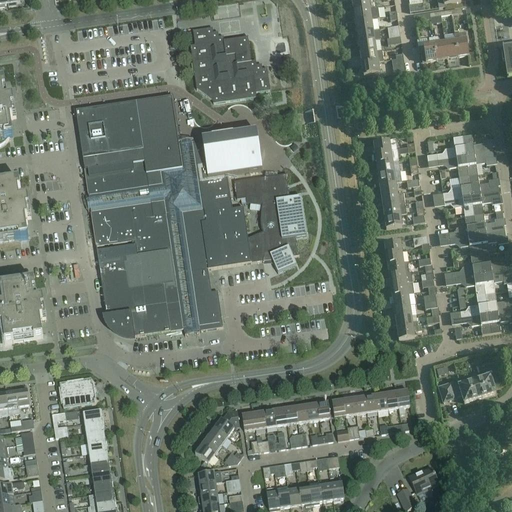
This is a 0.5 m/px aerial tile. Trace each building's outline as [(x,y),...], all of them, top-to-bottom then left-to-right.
[(6,0),(7,6),(8,8),(16,7),(16,5),(20,4),(19,0),(6,0)] [(375,11),(373,0),(369,1),(352,3),(352,6),(353,6),(354,14),(375,11)] [(424,13),(422,0),(418,0),(409,1),(410,7),(409,8),(410,15),(424,13)] [(437,0),(439,11),(445,10),(445,7),(461,5),(461,1),(463,0),(462,0),(437,0)] [(378,10),(375,11),(354,14),(355,22),(355,25),(378,21),(380,21),(378,10)] [(431,22),(431,20),(430,16),(414,19),(415,25),(431,22)] [(379,32),(378,21),(355,25),(355,28),(356,27),(357,35),(379,32)] [(212,30),(192,33),(194,47),(190,48),(196,92),(197,92),(212,102),(212,103),(213,106),(256,99),(256,95),(270,93),(267,70),(262,71),(261,66),(256,67),(255,62),(251,63),(247,39),(224,43),(223,38),(218,39),(217,34),(213,35),(212,30)] [(381,43),(379,32),(357,35),(359,43),(358,43),(358,46),(375,43),(381,43)] [(455,36),(456,43),(459,60),(469,58),(466,35),(455,36)] [(459,60),(456,43),(455,36),(444,38),(445,45),(448,61),(459,60)] [(402,46),(401,40),(393,41),(388,42),(389,48),(402,46)] [(419,42),(417,43),(419,55),(421,55),(422,64),(426,63),(426,65),(437,63),(434,40),(419,42)] [(448,61),(445,45),(442,45),(438,40),(434,40),(437,63),(448,61)] [(377,54),(375,43),(358,46),(359,49),(361,57),(377,54)] [(511,48),(503,49),(507,79),(511,78),(511,48)] [(383,53),(377,54),(361,57),(362,64),(361,64),(361,67),(378,65),(384,64),(383,53)] [(404,61),(396,62),(392,63),(394,78),(406,76),(404,61)] [(380,76),(378,65),(361,67),(362,70),(363,70),(364,78),(380,76)] [(13,107),(12,100),(7,100),(6,90),(5,90),(4,82),(0,82),(0,146),(5,145),(8,141),(8,139),(12,138),(10,120),(11,120),(16,120),(14,107),(13,107)] [(171,99),(75,113),(85,179),(133,172),(132,165),(144,164),(146,176),(160,174),(182,171),(178,146),(171,99)] [(203,211),(181,214),(181,217),(182,222),(190,274),(192,274),(208,272),(251,265),(247,241),(243,210),(232,211),(231,207),(228,185),(227,177),(262,172),(256,134),(193,144),(203,211)] [(472,138),(463,139),(466,159),(493,155),(493,150),(484,151),(484,147),(474,148),(472,138)] [(466,159),(463,139),(453,141),(455,151),(445,152),(445,157),(437,158),(438,163),(466,159)] [(396,142),(374,145),(374,149),(372,150),(373,156),(375,156),(397,153),(396,142)] [(399,164),(397,153),(375,156),(375,157),(373,157),(374,163),(376,163),(377,167),(393,164),(399,164)] [(494,161),(493,155),(466,159),(469,179),(478,178),(477,168),(487,166),(486,162),(494,161)] [(469,179),(466,159),(438,163),(439,169),(447,168),(448,172),(458,171),(459,180),(469,179)] [(133,172),(85,179),(88,199),(162,188),(160,174),(146,176),(144,164),(132,165),(133,172)] [(394,175),(393,164),(377,167),(379,178),(394,175)] [(288,189),(287,187),(286,183),(286,182),(286,180),(286,179),(286,177),(287,177),(287,176),(271,179),(272,175),(266,174),(266,173),(265,173),(264,180),(234,184),(236,202),(245,201),(246,206),(261,207),(260,220),(260,222),(260,224),(260,226),(260,228),(261,230),(262,235),(247,241),(251,265),(263,263),(263,264),(264,263),(272,264),(277,275),(296,267),(292,259),(299,258),(299,257),(297,258),(297,256),(297,255),(297,254),(297,253),(297,252),(297,251),(296,250),(295,248),(296,244),(294,239),(306,238),(300,199),(288,200),(288,199),(289,198),(289,197),(289,196),(288,195),(288,194),(287,192),(287,191),(287,189),(288,189)] [(400,174),(394,175),(379,178),(380,188),(396,186),(402,185),(400,174)] [(479,187),(478,178),(469,179),(472,199),(499,195),(498,189),(490,190),(490,186),(479,187)] [(472,199),(469,179),(459,180),(461,190),(451,192),(451,196),(443,197),(444,203),(472,199)] [(29,208),(27,200),(22,201),(21,190),(20,191),(19,183),(0,185),(0,243),(20,240),(19,240),(27,239),(25,220),(26,220),(26,221),(31,220),(29,208)] [(408,191),(413,190),(414,194),(421,193),(421,189),(420,189),(419,183),(407,184),(408,191)] [(398,197),(396,186),(380,188),(382,199),(398,197)] [(500,200),(499,195),(472,199),(474,218),(484,217),(482,207),(492,206),(492,201),(500,200)] [(404,196),(398,197),(382,199),(383,210),(399,207),(405,207),(404,196)] [(474,218),(472,199),(444,203),(445,208),(453,207),(453,211),(464,210),(465,220),(474,218)] [(164,202),(90,213),(96,253),(135,247),(136,257),(172,252),(166,216),(164,202)] [(405,207),(399,207),(383,210),(385,221),(401,218),(407,217),(405,207)] [(424,219),(425,219),(424,214),(417,216),(418,220),(413,220),(414,227),(425,226),(424,219)] [(485,227),(484,217),(474,218),(477,238),(505,234),(504,228),(496,230),(495,225),(485,227)] [(402,229),(401,218),(385,221),(386,231),(402,229)] [(477,238),(474,218),(465,220),(466,230),(456,231),(457,236),(449,237),(450,242),(477,238)] [(506,239),(505,234),(477,238),(480,258),(490,256),(488,247),(498,245),(498,241),(506,239)] [(480,258),(477,238),(450,242),(450,248),(459,246),(459,251),(469,249),(471,259),(480,258)] [(427,240),(413,242),(414,249),(422,248),(422,251),(430,250),(429,246),(428,246),(427,240)] [(385,246),(386,257),(402,254),(401,243),(385,246)] [(135,247),(96,253),(106,318),(104,319),(105,323),(107,327),(110,331),(113,335),(117,337),(121,340),(125,341),(130,341),(135,341),(134,339),(183,332),(182,320),(177,284),(172,252),(136,257),(135,247)] [(404,265),(402,254),(386,257),(388,267),(404,265)] [(491,266),(490,256),(480,258),(483,277),(511,273),(510,268),(502,269),(501,265),(491,266)] [(455,281),(483,277),(480,258),(471,259),(472,269),(462,270),(463,275),(455,276),(455,281)] [(425,269),(426,273),(433,272),(432,267),(431,268),(430,261),(419,263),(420,270),(425,269)] [(408,264),(404,265),(388,267),(389,278),(405,276),(409,275),(408,264)] [(192,274),(190,274),(191,278),(193,297),(196,315),(198,327),(199,333),(205,333),(223,330),(220,312),(217,293),(211,294),(208,272),(192,274)] [(511,279),(511,273),(483,277),(486,297),(495,296),(494,286),(504,284),(503,280),(511,279)] [(411,275),(409,275),(405,276),(389,278),(391,289),(407,286),(413,286),(411,275)] [(486,297),(483,277),(455,281),(456,287),(464,286),(465,290),(475,289),(477,298),(486,297)] [(428,290),(429,294),(436,293),(435,289),(434,289),(433,282),(427,283),(422,284),(423,291),(428,290)] [(35,291),(35,289),(34,283),(0,288),(0,327),(0,326),(2,327),(4,345),(12,344),(34,341),(34,340),(42,339),(40,321),(41,321),(46,321),(44,309),(43,309),(42,301),(37,301),(35,291)] [(413,286),(407,286),(391,289),(393,300),(409,297),(414,296),(413,286)] [(436,298),(437,297),(436,293),(429,294),(429,298),(424,299),(425,306),(437,304),(436,298)] [(497,306),(495,296),(486,297),(489,317),(511,313),(511,307),(508,308),(507,304),(497,306)] [(410,308),(409,297),(393,300),(390,300),(391,307),(394,306),(394,310),(410,308)] [(461,321),(489,317),(486,297),(477,298),(478,308),(468,310),(469,314),(460,315),(461,321)] [(438,310),(437,304),(425,306),(426,313),(431,312),(432,316),(439,314),(439,310),(438,310)] [(412,319),(410,308),(394,310),(396,321),(412,319)] [(511,318),(511,313),(489,317),(492,337),(501,335),(500,325),(510,324),(509,319),(511,318)] [(439,319),(440,319),(439,314),(432,316),(433,319),(427,320),(428,327),(440,325),(439,319)] [(492,337),(489,317),(461,321),(462,326),(470,325),(471,330),(481,328),(482,338),(492,337)] [(413,324),(412,319),(396,321),(393,322),(394,328),(397,328),(397,332),(413,329),(418,329),(418,324),(413,324)] [(421,328),(418,329),(413,329),(397,332),(399,343),(415,340),(414,334),(416,333),(416,335),(422,334),(421,328)] [(452,387),(439,390),(444,405),(456,401),(462,399),(465,405),(496,395),(491,378),(453,390),(452,387)] [(91,381),(83,382),(67,384),(59,385),(60,390),(58,391),(61,406),(62,406),(63,411),(94,406),(94,401),(95,401),(93,385),(91,386),(91,381)] [(27,393),(16,394),(19,411),(30,409),(27,393)] [(407,393),(396,394),(398,411),(399,418),(404,417),(403,410),(409,409),(407,393)] [(19,411),(16,394),(5,396),(9,417),(19,416),(19,411)] [(398,411),(396,394),(385,396),(388,412),(398,411)] [(377,414),(375,398),(371,398),(371,395),(363,396),(366,416),(377,414)] [(0,418),(9,417),(5,396),(0,396),(0,418)] [(357,400),(353,401),(355,417),(366,416),(363,396),(356,397),(357,400)] [(388,412),(385,396),(375,398),(377,414),(388,412)] [(355,417),(353,401),(342,403),(345,419),(355,417)] [(317,406),(319,423),(330,421),(327,405),(324,405),(323,402),(317,403),(317,406)] [(345,419),(342,403),(331,404),(334,420),(345,419)] [(319,423),(317,406),(306,408),(308,424),(319,423)] [(308,424),(306,408),(295,410),(298,426),(308,424)] [(287,427),(284,411),(281,412),(280,409),(274,409),(274,413),(276,429),(287,427)] [(295,410),(284,411),(287,427),(298,426),(295,410)] [(265,430),(263,414),(259,415),(258,412),(252,413),(252,416),(255,432),(265,430)] [(83,416),(84,426),(102,423),(100,413),(83,416)] [(276,429),(274,413),(263,414),(265,430),(276,429)] [(221,421),(214,430),(227,439),(234,430),(239,430),(237,414),(227,415),(222,422),(221,421)] [(65,423),(64,415),(52,417),(53,425),(57,424),(65,423)] [(255,432),(252,416),(241,418),(244,434),(255,432)] [(20,424),(21,428),(22,433),(34,431),(32,422),(20,424)] [(103,434),(102,423),(84,426),(86,436),(103,434)] [(401,427),(402,434),(413,433),(412,425),(401,427)] [(391,436),(390,428),(386,429),(386,427),(379,428),(381,437),(391,436)] [(347,433),(347,435),(348,442),(359,441),(357,428),(347,430),(347,433)] [(67,429),(57,430),(54,430),(55,441),(68,439),(67,429)] [(227,439),(214,430),(208,439),(221,448),(227,439)] [(337,444),(348,442),(347,435),(347,433),(336,435),(337,444)] [(33,445),(32,434),(20,436),(22,447),(33,445)] [(105,444),(103,434),(86,436),(87,446),(105,444)] [(333,444),(332,434),(325,436),(326,438),(327,445),(333,444)] [(301,449),(299,437),(291,438),(293,450),(301,449)] [(221,448),(208,439),(201,447),(214,457),(221,448)] [(280,452),(278,445),(275,446),(274,443),(267,444),(269,454),(280,452)] [(106,454),(105,444),(87,446),(89,456),(106,454)] [(269,454),(267,444),(257,445),(258,456),(269,454)] [(35,456),(33,445),(22,447),(24,458),(35,456)] [(214,457),(201,447),(195,456),(204,463),(199,470),(201,472),(203,472),(214,457)] [(4,449),(0,450),(0,461),(6,460),(8,460),(7,449),(4,450),(4,449)] [(108,464),(106,454),(89,456),(90,467),(108,464)] [(236,467),(240,462),(234,458),(231,456),(225,465),(227,466),(227,468),(236,467)] [(338,459),(327,461),(328,468),(328,471),(335,470),(339,470),(339,466),(338,459)] [(327,461),(316,462),(317,469),(318,473),(322,472),(321,469),(328,468),(327,461)] [(317,469),(316,462),(305,464),(307,474),(313,473),(313,470),(317,469)] [(109,474),(108,464),(90,467),(92,477),(109,474)] [(307,474),(305,464),(295,465),(296,473),(300,472),(300,475),(307,474)] [(296,473),(295,465),(284,467),(285,477),(292,477),(291,473),(296,473)] [(38,478),(37,467),(27,468),(28,479),(38,478)] [(286,479),(285,477),(284,467),(273,469),(274,476),(275,480),(286,479)] [(274,476),(273,469),(262,470),(264,481),(269,480),(270,476),(274,476)] [(7,471),(0,472),(0,483),(9,482),(13,481),(11,471),(7,471)] [(408,479),(412,488),(416,496),(438,486),(431,471),(419,476),(418,475),(408,479)] [(111,484),(109,474),(92,477),(93,487),(111,484)] [(219,474),(214,474),(198,477),(199,488),(215,485),(221,484),(219,474)] [(240,493),(239,482),(231,483),(225,484),(226,495),(240,493)] [(24,490),(23,484),(0,487),(0,498),(13,497),(12,491),(16,490),(18,492),(23,492),(24,490)] [(113,494),(111,484),(93,487),(95,497),(113,494)] [(320,488),(319,484),(309,486),(309,490),(312,508),(319,507),(319,505),(322,504),(320,488)] [(215,485),(199,488),(201,498),(217,496),(215,485)] [(342,485),(331,487),(333,505),(340,504),(340,502),(344,501),(342,485)] [(302,486),(298,487),(298,492),(301,508),(305,507),(305,509),(312,508),(309,490),(303,491),(302,486)] [(331,487),(320,488),(322,504),(333,503),(333,505),(331,487)] [(279,511),(277,495),(276,490),(265,492),(266,496),(268,511),(275,511),(276,511),(279,511)] [(301,508),(298,492),(288,493),(290,509),(301,508)] [(407,492),(397,497),(404,511),(408,511),(415,509),(407,492)] [(42,503),(40,493),(34,494),(34,498),(29,499),(30,505),(42,503)] [(290,509),(288,493),(277,495),(279,511),(290,509)] [(114,505),(113,494),(95,497),(88,498),(90,508),(96,507),(114,505)] [(218,507),(217,496),(201,498),(201,499),(198,499),(199,506),(202,505),(202,509),(218,507)] [(0,509),(14,508),(13,497),(0,498),(0,509)] [(242,505),(241,497),(228,499),(230,506),(242,505)]
